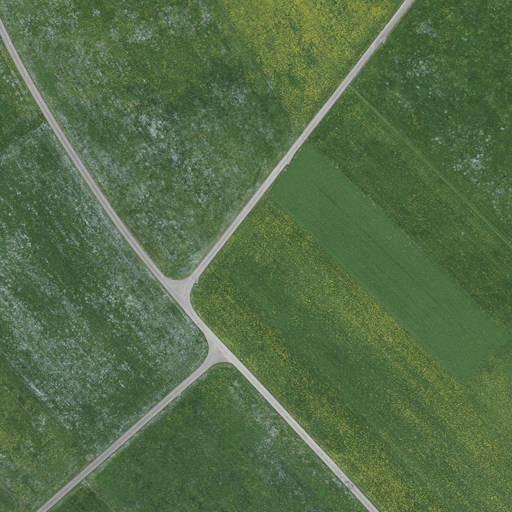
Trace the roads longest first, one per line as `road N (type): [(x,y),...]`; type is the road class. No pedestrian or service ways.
road 1 (unclassified): [(182,298),(416,0)]
road 2 (unclassified): [(0,23),(70,151),(182,298)]
road 3 (unclassified): [(182,298),(373,511)]
road 4 (track): [(36,511),(223,347)]
